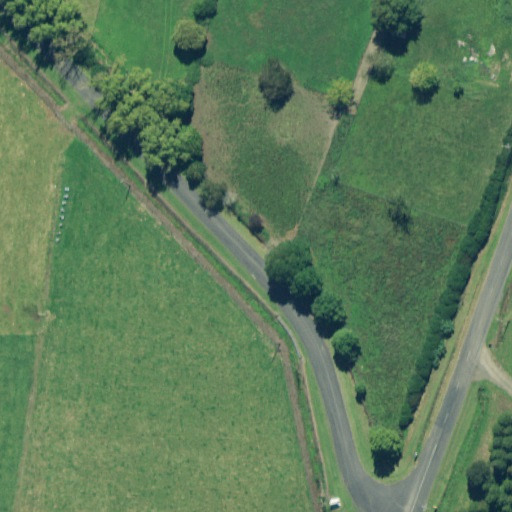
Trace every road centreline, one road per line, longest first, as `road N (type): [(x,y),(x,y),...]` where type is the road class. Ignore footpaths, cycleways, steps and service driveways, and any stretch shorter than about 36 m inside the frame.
road 1 (unclassified): [(379,511),(347,459),(317,348),(289,301),(0,0)]
road 2 (unclassified): [(410,511),(511,211)]
